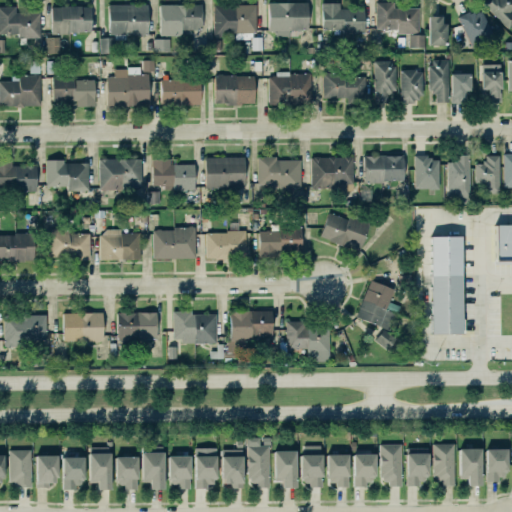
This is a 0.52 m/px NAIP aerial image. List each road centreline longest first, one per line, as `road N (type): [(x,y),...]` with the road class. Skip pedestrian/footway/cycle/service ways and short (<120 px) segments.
road 1 (secondary): [(0,414),(511,407)]
road 2 (residential): [(511,129),(0,133)]
road 3 (secondary): [(511,379),(0,380)]
road 4 (residential): [(327,285),(0,288)]
